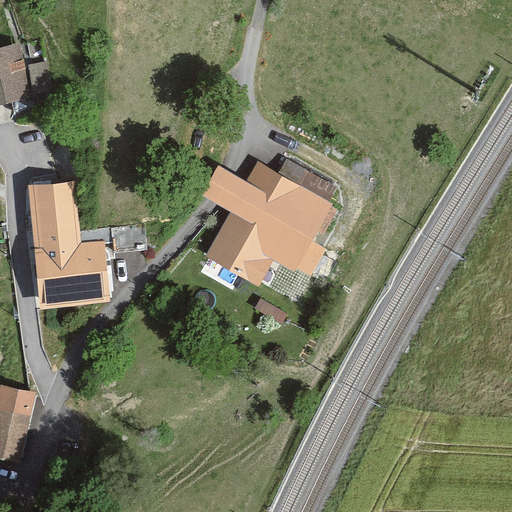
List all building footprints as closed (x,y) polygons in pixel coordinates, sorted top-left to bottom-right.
[(25,40),(0,45),(0,101),(36,94),(35,90),(30,63),(25,40)] [(51,60),(30,63),(35,90),(55,86),(51,60)] [(243,204),(219,248),(264,272),(275,251),(307,268),(343,200),(331,194),(288,170),(262,157),(254,170),(227,156),(210,187),(243,204)] [(295,157),(288,170),(331,194),(338,181),(295,157)] [(68,181),(32,185),(43,301),(115,294),(110,245),(81,248),(77,206),(70,207),(68,181)] [(40,388),(6,381),(0,406),(0,452),(25,458),(40,388)]
